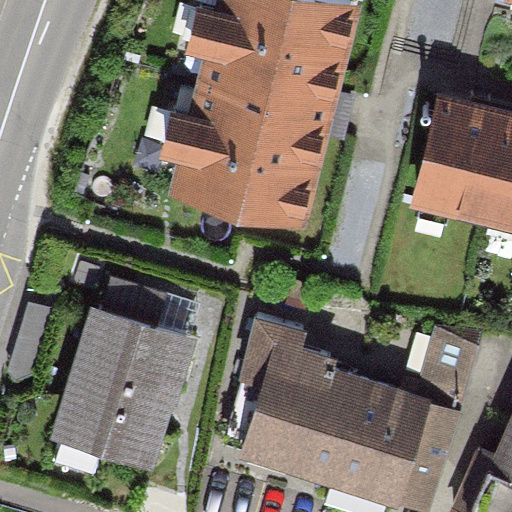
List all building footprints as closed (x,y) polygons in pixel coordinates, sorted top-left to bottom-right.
[(328,0),(223,0),(175,192),(298,222),(352,6),(328,0)] [(511,106),(429,89),(408,185),(511,207),(511,106)] [(58,301),(31,294),(11,364),(17,375),(37,369),(58,301)] [(99,304),(57,437),(158,468),(199,335),(99,304)] [(258,304),(225,430),(433,508),(479,331),(437,317),(416,384),(306,345),(310,320),(258,304)] [(511,430),(482,499),(511,511),(511,430)]
